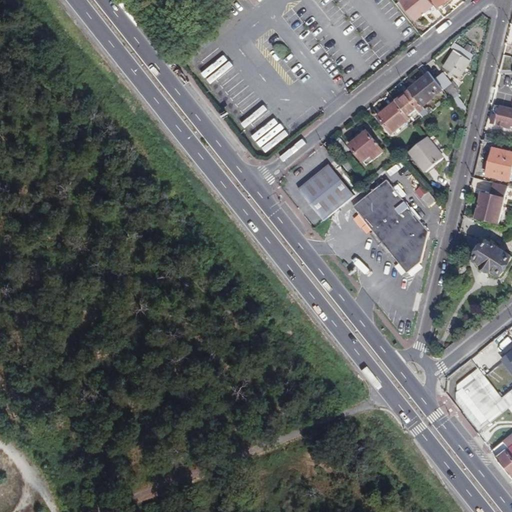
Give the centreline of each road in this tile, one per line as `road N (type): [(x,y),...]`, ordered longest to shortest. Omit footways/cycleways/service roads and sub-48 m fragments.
road 1 (primary): [(77,0),(485,511)]
road 2 (residential): [(507,0),(416,355)]
road 3 (track): [(108,511),(391,396)]
road 4 (residential): [(250,184),(483,0)]
road 5 (primary): [(250,184),(104,0)]
road 6 (primary): [(388,356),(250,184)]
road 7 (unknown): [(331,88),(300,114),(277,98),(233,28),(271,3)]
road 8 (primary): [(511,511),(420,396)]
